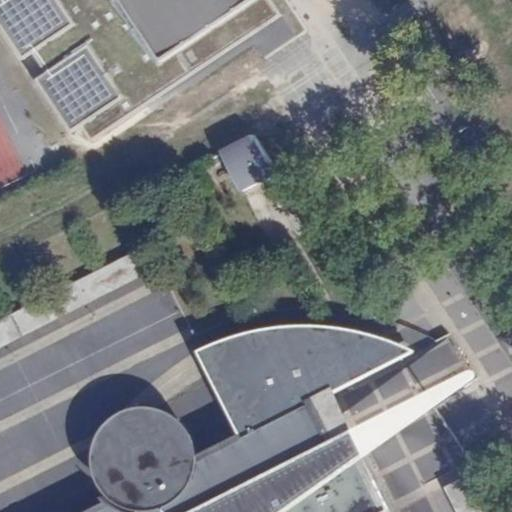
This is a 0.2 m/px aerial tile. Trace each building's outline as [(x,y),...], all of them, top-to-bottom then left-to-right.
[(0,0),(0,24),(24,60),(33,53),(46,73),(37,80),(72,133),(82,126),(92,142),(283,16),(273,0),(0,0)] [(254,134),(222,149),(244,190),(262,183),(264,185),(269,184),(282,206),(298,197),(254,134)] [(0,352),(156,274),(143,250),(0,323),(0,352)] [(161,345),(188,334),(177,306),(158,313),(151,296),(133,304),(144,332),(154,328),(161,345)] [(84,372),(105,365),(104,364),(121,358),(107,321),(79,331),(83,343),(74,346),(84,372)] [(405,327),(398,344),(417,353),(425,336),(405,327)] [(105,499),(111,505),(121,511),(122,511),(273,511),(280,508),(283,511),(389,511),(359,452),(346,459),(318,403),(413,353),(384,344),(350,335),(315,332),(277,333),(238,341),(206,354),(245,435),(196,461),(194,446),(185,429),(171,417),(150,412),(129,417),(111,431),(104,444),(102,461),(105,478),(113,490),(108,496),(105,499)] [(96,456),(98,409),(71,408),(69,455),(96,456)] [(460,511),(507,511),(479,471),(448,486),(460,511)]
